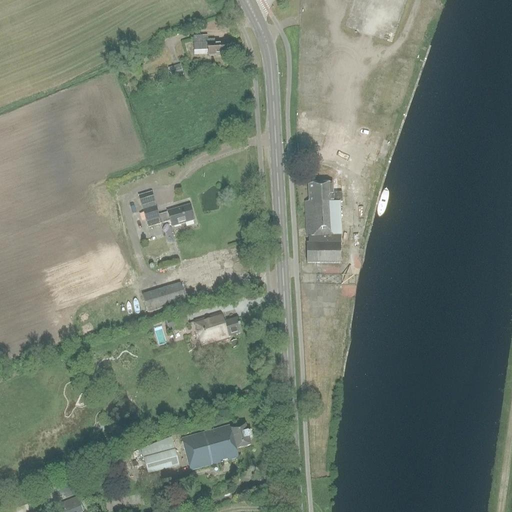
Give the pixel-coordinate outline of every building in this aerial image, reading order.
[(208,37),(193,37),(194,52),(208,51),(209,56),(209,57),(214,57),(215,56),(216,56),(229,55),(228,43),(215,44),(215,40),(208,41),(208,37)] [(180,65),(169,68),(172,80),(184,76),(180,65)] [(336,201),(336,200),(342,200),(342,190),(333,190),(333,181),(309,182),(309,200),(305,200),(306,235),(308,235),(308,241),(307,241),(307,261),(341,260),(341,235),(339,235),(338,201),(336,201)] [(141,212),(145,223),(147,229),(159,225),(170,222),(172,228),(193,222),(188,206),(157,216),(155,208),(150,194),(137,197),(141,212)] [(180,284),(142,295),(147,312),(185,300),(180,284)] [(170,332),(189,326),(184,312),(165,318),(170,332)] [(223,312),(195,320),(203,345),(231,337),(230,334),(242,330),(237,316),(225,320),(223,312)] [(159,344),(168,343),(165,325),(157,326),(159,344)] [(227,425),(181,440),(191,470),(237,456),(234,447),(250,442),(244,423),(228,428),(227,425)] [(144,459),(148,475),(179,466),(172,440),(143,448),(146,459),(144,459)] [(126,456),(121,457),(126,471),(131,469),(126,456)] [(69,479),(51,486),(55,496),(65,493),(66,496),(85,489),(82,481),(71,485),(69,479)] [(83,511),(78,497),(59,505),(61,511),(83,511)]
